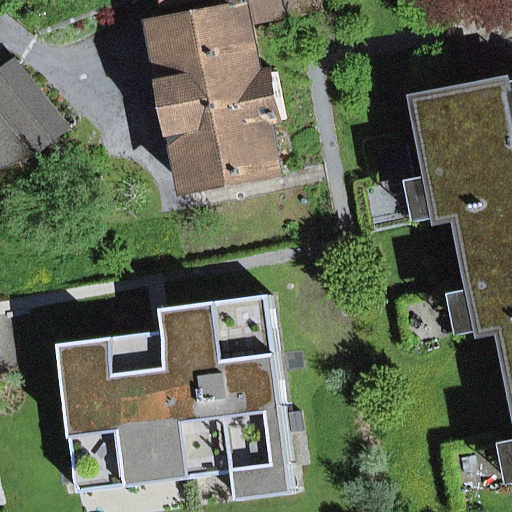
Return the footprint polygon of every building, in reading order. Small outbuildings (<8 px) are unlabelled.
[(176,0),(178,22),(250,8),(248,0),(176,0)] [(248,0),(250,8),(253,25),(322,10),(319,0),(248,0)] [(278,73),(263,76),(253,25),(250,8),(178,22),(160,25),(192,191),(282,174),(272,122),(287,119),(278,73)] [(0,100),(41,152),(68,127),(17,63),(13,63),(0,73),(0,100)] [(511,82),(423,99),(438,177),(446,218),(447,221),(466,217),(481,290),(489,331),(489,334),(509,330),(511,345),(511,82)] [(0,169),(41,152),(0,100),(0,169)] [(422,222),(446,218),(438,177),(414,181),(422,222)] [(464,336),(489,331),(481,290),(456,295),(464,336)] [(299,467),(277,296),(168,311),(171,332),(161,334),(66,346),(86,494),(139,487),(135,459),(186,452),(190,481),(243,474),(299,467)] [(139,487),(190,481),(186,452),(135,459),(139,487)] [(246,502),(303,495),(299,467),(243,474),(246,502)]
